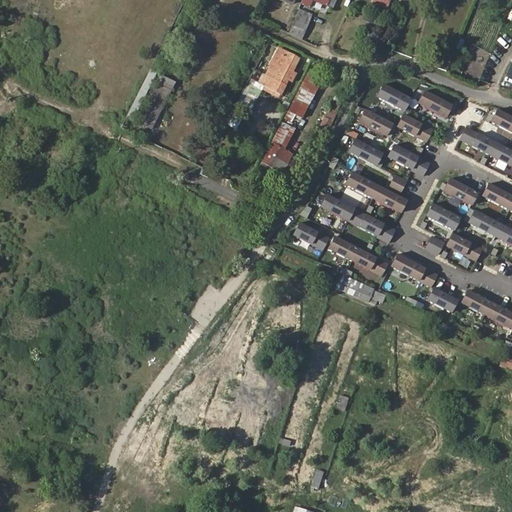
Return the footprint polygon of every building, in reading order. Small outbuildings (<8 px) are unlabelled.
[(391,0),(373,0),(371,5),(387,11),(391,0)] [(311,17),(298,12),(293,25),(305,31),(311,17)] [(278,72),(274,81),(287,88),(291,81),(294,82),(297,76),(294,74),(301,59),(287,52),(285,57),(288,60),(281,74),(278,72)] [(309,73),(289,112),(295,115),(303,119),(322,80),(309,73)] [(382,83),(376,95),(405,110),(411,98),(382,83)] [(424,90),(417,102),(446,117),(449,111),(453,113),(456,107),(424,90)] [(337,98),(331,108),(339,111),(344,101),(337,98)] [(511,134),(511,113),(498,106),(493,117),(489,115),(485,121),(511,134)] [(156,107),(151,117),(157,120),(163,110),(156,107)] [(331,108),(321,129),(328,133),(339,111),(331,108)] [(364,109),(358,120),(390,137),(397,126),(364,109)] [(295,115),(289,112),(280,130),(288,134),(291,126),(289,126),(295,115)] [(404,114),(398,125),(428,141),(434,130),(404,114)] [(157,120),(151,117),(149,117),(145,126),(154,131),(160,121),(157,120)] [(467,128),(461,140),(490,155),(497,143),(467,128)] [(328,133),(321,129),(312,145),(320,149),(328,133)] [(355,138),(349,150),(377,165),(380,159),(383,153),(355,138)] [(511,151),(497,143),(490,155),(511,166),(511,151)] [(413,168),(419,157),(394,144),(388,155),(413,168)] [(273,145),(258,174),(272,179),(274,175),(281,179),(294,155),(273,145)] [(413,168),(412,169),(424,176),(431,163),(419,157),(413,168)] [(352,172),(346,182),(374,197),(380,186),(352,172)] [(396,175),(389,187),(401,193),(408,181),(396,175)] [(447,184),(444,182),(441,188),(472,205),(478,193),(450,178),(447,184)] [(511,210),(511,207),(511,195),(489,183),(483,195),(511,210)] [(408,201),(380,186),(374,197),(402,212),(408,201)] [(348,220),(354,209),(327,194),(321,205),(348,220)] [(460,219),(432,205),(426,216),(454,230),(460,219)] [(378,236),(384,224),(354,209),(348,220),(378,236)] [(503,225),(471,209),(464,221),(496,238),(503,225)] [(293,234),(323,250),(329,238),(299,222),(293,234)] [(396,230),(384,224),(378,236),(378,237),(389,243),(396,230)] [(511,230),(503,225),(496,238),(511,245),(511,230)] [(235,243),(247,251),(256,239),(243,230),(235,243)] [(453,234),(447,245),(477,261),(483,250),(453,234)] [(352,260),(358,249),(333,235),(327,247),(352,260)] [(432,236),(426,248),(438,255),(445,243),(432,236)] [(358,249),(352,260),(382,276),(388,264),(358,249)] [(397,254),(391,266),(432,287),(438,276),(397,254)] [(344,276),(339,289),(376,306),(381,293),(344,276)] [(450,312),(456,301),(432,288),(426,300),(450,312)] [(486,315),(492,304),(468,291),(462,302),(486,315)] [(486,315),(511,328),(511,314),(492,304),(486,315)] [(511,357),(508,355),(503,365),(511,369),(511,357)] [(334,408),(343,411),(348,397),(338,394),(334,408)] [(317,476),(313,488),(319,490),(323,478),(317,476)]
